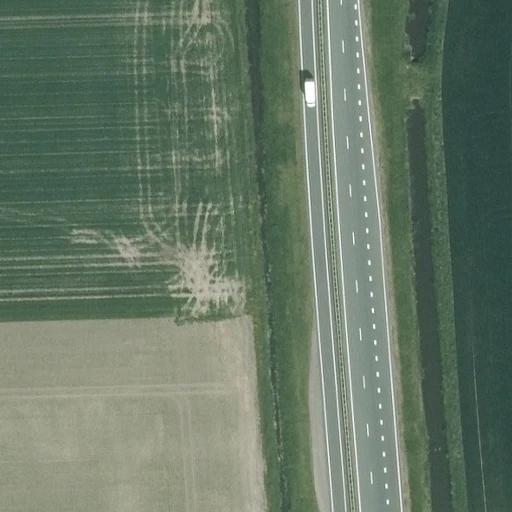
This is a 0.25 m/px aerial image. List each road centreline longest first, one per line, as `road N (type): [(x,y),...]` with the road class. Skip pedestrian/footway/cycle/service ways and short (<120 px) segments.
road 1 (trunk): [(373,511),(342,0)]
road 2 (trunk): [(307,0),(338,511)]
